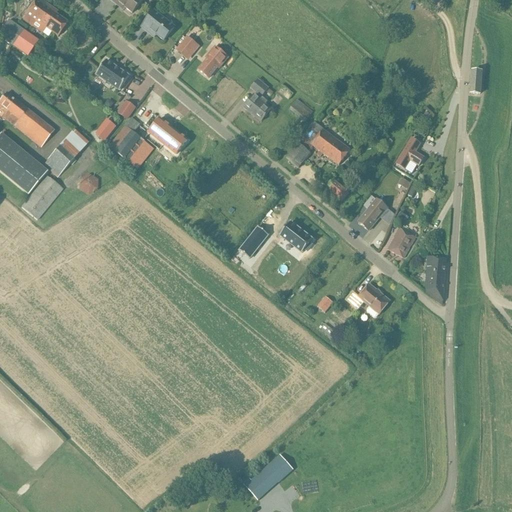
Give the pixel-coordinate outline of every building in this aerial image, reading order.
[(36,0),(23,21),(32,27),(35,22),(41,26),(52,9),(38,0),(36,0)] [(143,1),(142,0),(110,0),(117,5),(119,3),(132,14),(143,1)] [(35,22),(32,27),(40,33),(43,28),(58,38),(68,24),(55,15),(57,13),(52,9),(41,26),(35,22)] [(175,28),(154,12),(142,28),(148,33),(150,30),(164,42),(175,28)] [(21,41),(26,34),(8,22),(0,33),(0,38),(10,46),(16,38),(21,41)] [(38,42),(26,34),(21,41),(16,38),(10,46),(27,58),(38,42)] [(177,52),(188,62),(199,48),(188,38),(177,52)] [(229,58),(217,49),(199,71),(209,79),(217,68),(220,70),(229,58)] [(106,61),(96,75),(120,91),(129,77),(106,61)] [(483,72),(472,71),(470,95),(481,96),(483,72)] [(268,102),(266,101),(262,98),(269,89),(258,80),(251,89),(257,94),(255,97),(254,96),(244,108),(251,114),(252,113),(261,122),(271,110),(265,105),(268,102)] [(43,123),(6,94),(0,101),(0,106),(8,113),(4,118),(42,149),(54,133),(42,123),(43,123)] [(108,100),(105,105),(110,109),(113,103),(108,100)] [(313,113),(297,100),(289,110),(305,123),(313,113)] [(135,108),(127,102),(118,115),(127,121),(135,108)] [(116,154),(116,153),(138,170),(154,150),(143,141),(145,139),(160,151),(164,145),(176,154),(187,141),(160,120),(154,115),(146,125),(152,130),(149,134),(140,127),(136,131),(134,134),(126,127),(121,133),(122,133),(120,136),(119,135),(109,148),(116,154)] [(115,127),(107,120),(96,134),(104,141),(115,127)] [(338,142),(323,130),(314,123),(287,159),(298,169),(310,153),(309,152),(313,147),(320,152),(317,156),(320,158),(323,154),(339,166),(351,151),(338,142)] [(47,173),(1,134),(0,135),(0,172),(27,196),(47,173)] [(412,138),(396,164),(405,169),(410,160),(419,166),(424,157),(415,152),(420,143),(412,138)] [(43,166),(57,179),(66,170),(74,161),(60,148),(51,158),(43,166)] [(98,181),(89,175),(79,180),(79,191),(88,197),(98,191),(98,181)] [(63,190),(46,177),(21,209),(37,222),(63,190)] [(408,188),(410,184),(401,179),(399,183),(408,188)] [(349,194),(334,181),(327,189),(342,202),(349,194)] [(416,189),(412,187),(408,196),(412,198),(416,189)] [(387,209),(373,198),(365,207),(369,210),(358,223),(369,232),(387,209)] [(409,219),(400,214),(396,221),(404,226),(409,219)] [(309,240),(288,222),(277,235),(298,253),(301,250),(303,251),(309,245),(306,243),(309,240)] [(258,228),(239,252),(249,260),(268,236),(258,228)] [(415,239),(399,230),(389,250),(404,258),(415,239)] [(431,239),(424,234),(417,245),(424,249),(431,239)] [(443,305),(446,260),(429,258),(426,292),(443,305)] [(272,259),(259,275),(277,290),(285,281),(276,272),(281,267),(272,259)] [(312,283),(330,298),(337,289),(336,289),(337,287),(338,288),(343,283),(341,282),(345,277),(331,265),(323,275),(325,277),(324,278),(319,274),(312,283)] [(360,297),(353,292),(345,301),(358,312),(364,303),(369,307),(367,310),(367,313),(374,319),(376,318),(389,303),(369,286),(360,297)] [(333,304),(326,298),(318,308),(325,314),(333,304)] [(293,471),(280,456),(253,480),(252,479),(251,480),(248,477),(241,483),(258,502),(293,471)]
